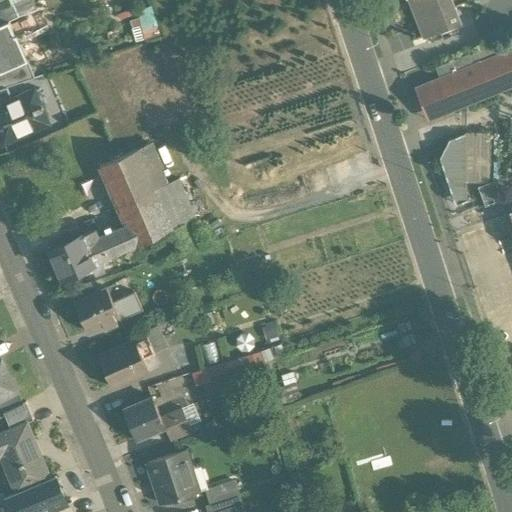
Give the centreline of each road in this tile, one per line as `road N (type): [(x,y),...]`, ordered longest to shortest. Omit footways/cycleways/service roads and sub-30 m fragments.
road 1 (unclassified): [(510,511),(345,0)]
road 2 (residential): [(118,511),(0,235)]
